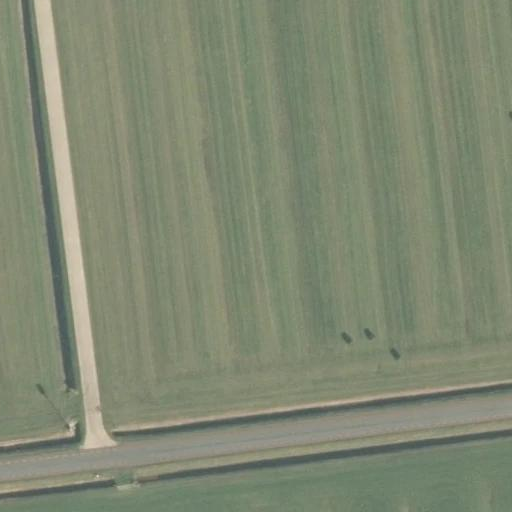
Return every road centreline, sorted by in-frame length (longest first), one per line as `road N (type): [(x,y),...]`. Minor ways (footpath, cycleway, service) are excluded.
road 1 (unclassified): [(100,461),(43,0)]
road 2 (tertiary): [(100,461),(511,409)]
